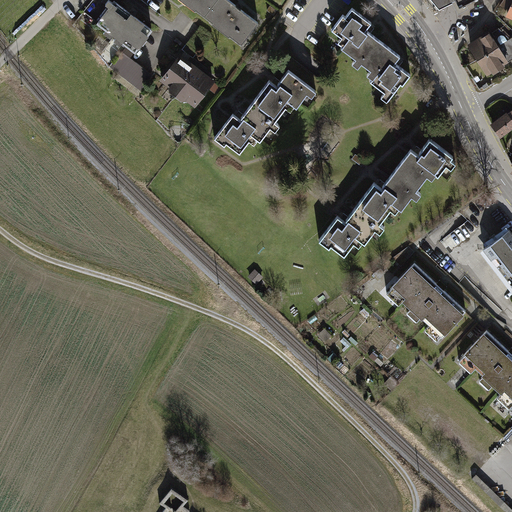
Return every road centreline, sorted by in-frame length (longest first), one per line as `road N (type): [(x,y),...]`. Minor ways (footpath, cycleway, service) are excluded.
road 1 (track): [(0,230),(36,255),(198,309),(265,341),(399,470),(415,511)]
road 2 (secondary): [(463,109),(432,49),(391,0)]
